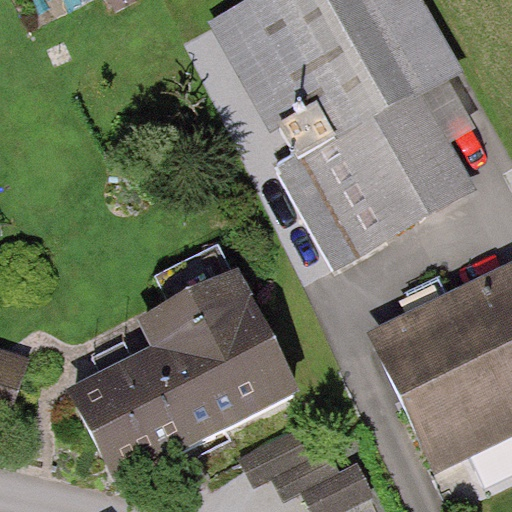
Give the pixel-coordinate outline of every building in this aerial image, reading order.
[(433,0),(269,0),(216,30),(284,152),(334,97),(356,138),(283,177),(341,284),(488,205),(459,152),(489,135),(467,94),(483,89),(433,0)] [(157,282),(176,318),(149,331),(163,360),(76,404),(120,490),(298,400),(221,249),(157,282)] [(511,284),(377,351),(437,469),(466,455),(486,495),(511,482),(511,284)] [(24,379),(0,370),(0,412),(12,417),(24,379)] [(304,499),(310,511),(334,511),(366,496),(354,472),(337,481),(324,456),(308,465),(295,439),(241,466),(255,494),(274,484),(286,508),(304,499)]
